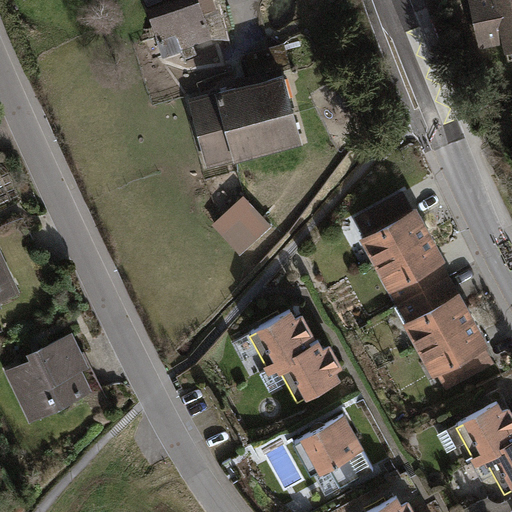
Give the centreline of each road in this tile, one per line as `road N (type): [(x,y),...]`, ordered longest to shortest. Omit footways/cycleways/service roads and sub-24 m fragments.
road 1 (residential): [(226,511),(153,394),(0,64)]
road 2 (residential): [(391,0),(511,284)]
